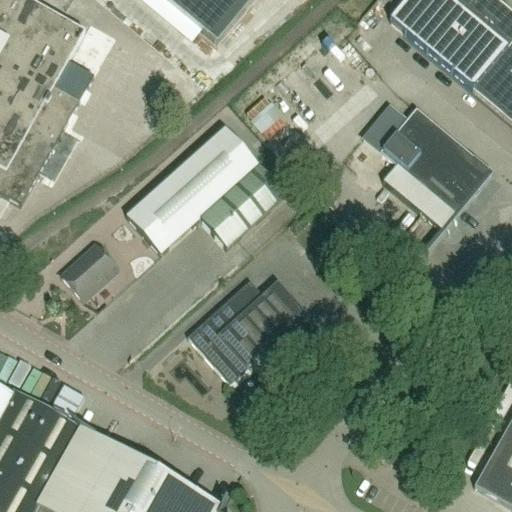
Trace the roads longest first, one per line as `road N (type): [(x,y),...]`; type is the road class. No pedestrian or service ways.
road 1 (unclassified): [(299,497),(0,324)]
road 2 (unclassified): [(299,497),(344,429),(511,238)]
